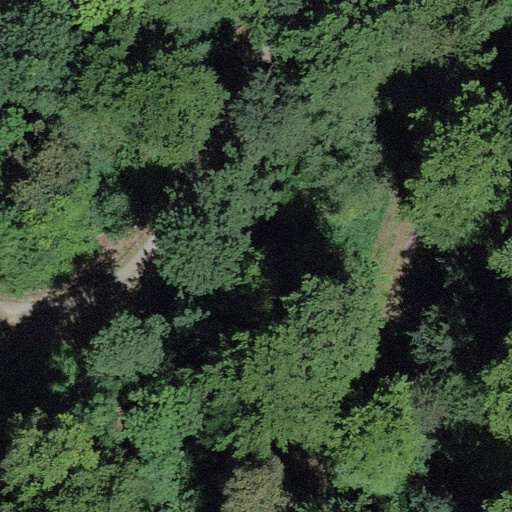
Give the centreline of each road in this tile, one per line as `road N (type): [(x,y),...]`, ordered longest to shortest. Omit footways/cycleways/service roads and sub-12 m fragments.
road 1 (track): [(465,0),(415,183),(313,458),(280,511)]
road 2 (track): [(284,0),(245,84),(130,271),(0,284)]
